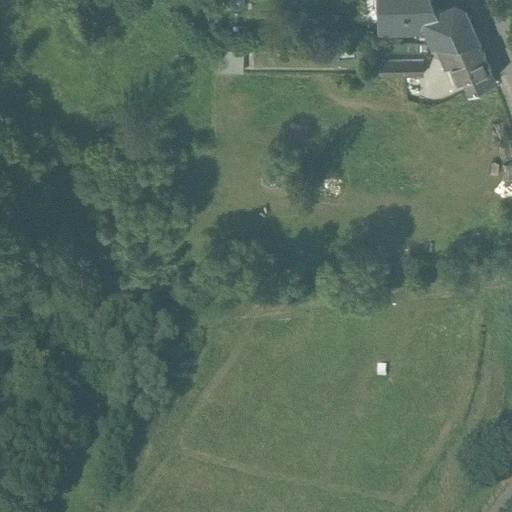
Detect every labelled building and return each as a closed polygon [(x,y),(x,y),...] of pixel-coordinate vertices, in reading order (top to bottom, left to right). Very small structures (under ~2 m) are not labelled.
[(466,14),(449,8),(435,14),(429,0),(374,0),(375,8),(379,8),(383,17),(384,29),(433,27),(434,46),(450,45),(478,44),(479,44),(466,14)] [(478,44),(450,45),(440,49),(446,67),(452,65),(458,81),(464,79),(466,82),(490,72),(488,68),(485,58),(484,58),(478,44)] [(223,53),(222,75),(246,76),(247,54),(223,53)] [(423,77),(423,63),(380,63),(381,77),(423,77)] [(490,72),(466,82),(470,91),(494,82),(490,72)]
